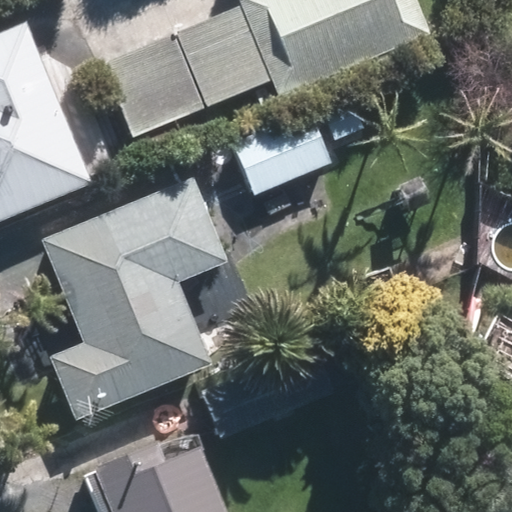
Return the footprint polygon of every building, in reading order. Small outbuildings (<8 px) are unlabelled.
[(404,0),(250,0),(285,81),(416,25),(404,0)] [(231,18),(183,37),(207,95),(255,76),(231,18)] [(0,207),(78,175),(17,29),(0,35),(0,207)] [(168,44),(108,68),(132,129),(192,106),(168,44)] [(301,115),(235,143),(253,186),(319,158),(301,115)] [(183,183),(43,239),(85,344),(51,357),(73,413),(198,363),(165,280),(214,260),(183,183)] [(308,350),(207,391),(223,430),(324,389),(308,350)] [(215,511),(183,435),(95,472),(111,511),(215,511)]
